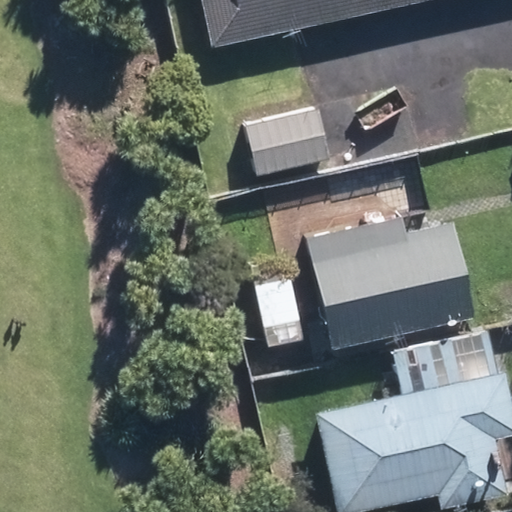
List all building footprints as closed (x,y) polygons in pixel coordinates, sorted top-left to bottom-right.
[(202,0),(210,36),(374,0),(202,0)] [(326,102),(251,118),(262,170),(337,154),(326,102)] [(334,334),(479,303),(459,209),(407,220),(404,204),(311,223),(334,334)] [(312,335),(296,253),(255,262),(272,343),(312,335)] [(496,358),(487,317),(395,338),(404,378),(317,397),(341,504),(440,482),(444,494),(509,479),(498,427),(511,423),(511,372),(508,355),(496,358)]
